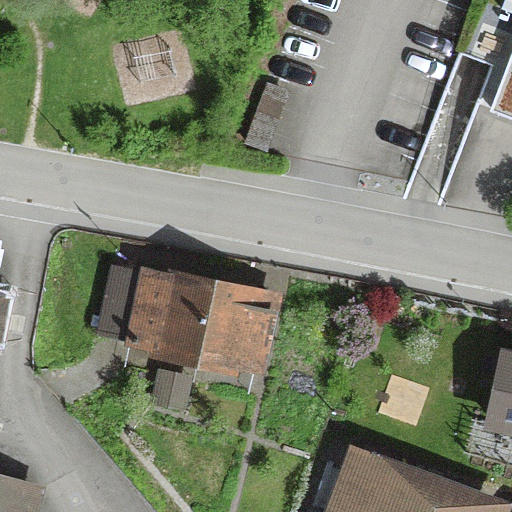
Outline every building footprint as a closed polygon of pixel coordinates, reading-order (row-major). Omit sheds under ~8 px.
[(511,50),(496,92),(511,98),(511,50)] [(292,92),(268,83),(244,143),(268,153),(292,92)] [(126,344),(255,372),(268,314),(247,310),(250,296),(141,273),(140,275),(111,269),(99,323),(127,329),(124,340),(126,340),(126,344)] [(183,382),(158,376),(152,402),(177,407),(183,382)] [(359,511),(483,511),(374,472),(359,511)] [(0,511),(24,511),(30,493),(0,483),(0,511)]
